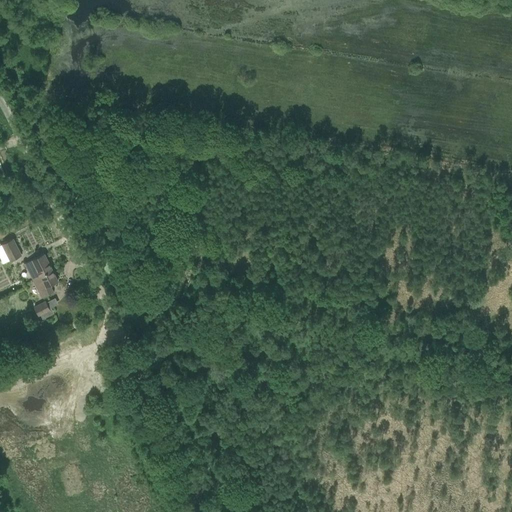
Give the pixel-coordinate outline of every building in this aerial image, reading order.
[(2,244),(0,245),(0,257),(3,264),(10,260),(10,261),(21,255),(13,239),(2,244)] [(44,253),(25,263),(30,273),(37,270),(40,276),(52,270),(44,253)] [(40,276),(33,279),(42,298),(53,292),(53,291),(49,293),(46,287),(58,282),(52,270),(40,276)] [(50,309),(46,301),(34,307),(38,315),(50,309)] [(49,335),(52,341),(59,338),(56,332),(49,335)]
